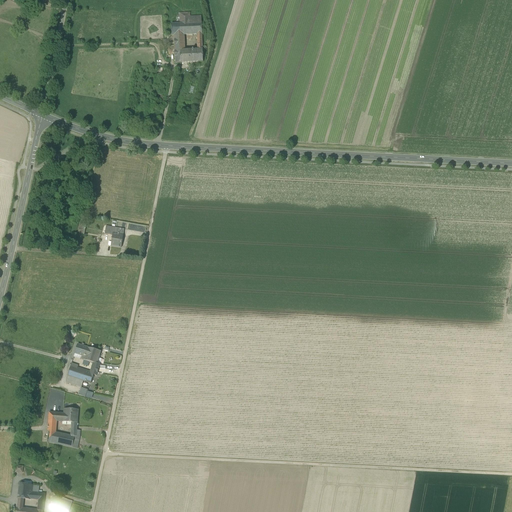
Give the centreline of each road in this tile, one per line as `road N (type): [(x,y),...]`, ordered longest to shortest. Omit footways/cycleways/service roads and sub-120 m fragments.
road 1 (track): [(104,453),(511,474)]
road 2 (unclassified): [(162,145),(92,511)]
road 3 (tertiary): [(162,145),(511,163)]
road 4 (tertiary): [(12,247),(42,113)]
road 5 (tertiary): [(42,113),(90,133),(162,145)]
